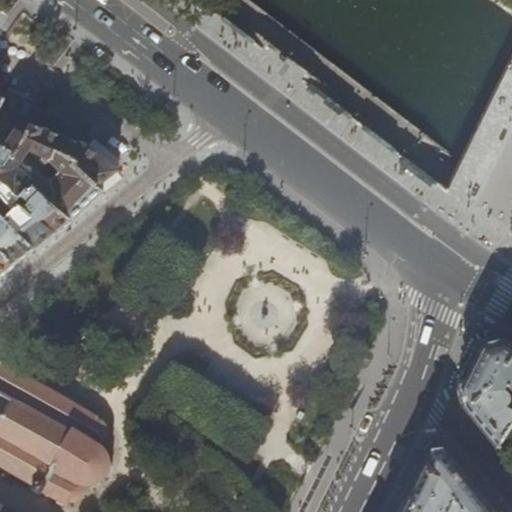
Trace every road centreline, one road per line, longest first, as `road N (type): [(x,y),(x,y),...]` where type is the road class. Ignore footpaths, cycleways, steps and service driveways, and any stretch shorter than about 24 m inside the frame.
road 1 (primary): [(456,271),(97,0)]
road 2 (residential): [(412,379),(511,495)]
road 3 (secondary): [(347,511),(412,379)]
